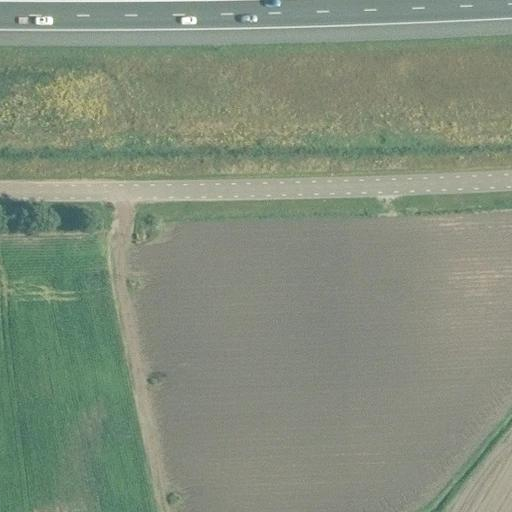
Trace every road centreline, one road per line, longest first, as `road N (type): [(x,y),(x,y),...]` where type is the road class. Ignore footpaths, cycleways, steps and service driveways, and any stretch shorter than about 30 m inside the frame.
road 1 (motorway): [(0,15),(511,4)]
road 2 (unclassified): [(0,193),(511,184)]
